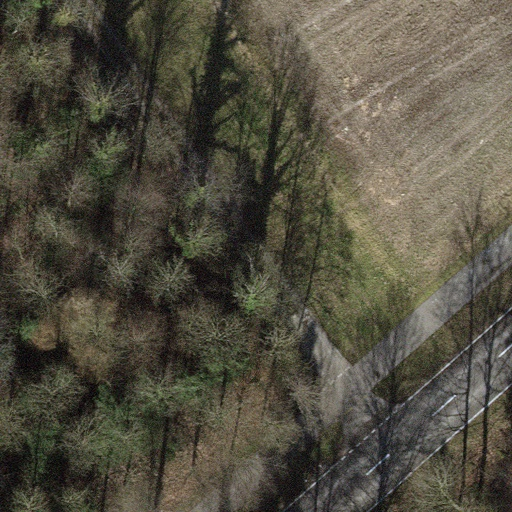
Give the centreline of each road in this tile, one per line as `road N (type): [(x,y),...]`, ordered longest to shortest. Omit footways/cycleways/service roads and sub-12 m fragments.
road 1 (track): [(89,0),(418,442)]
road 2 (secondary): [(336,511),(511,358)]
